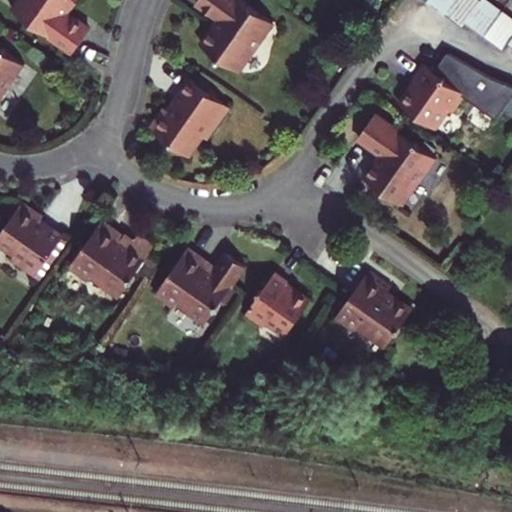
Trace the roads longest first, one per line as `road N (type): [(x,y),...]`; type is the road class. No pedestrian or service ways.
road 1 (residential): [(93,143),(162,194),(208,204),(255,198),(281,181),(399,24)]
road 2 (residential): [(93,143),(122,96),(146,0)]
